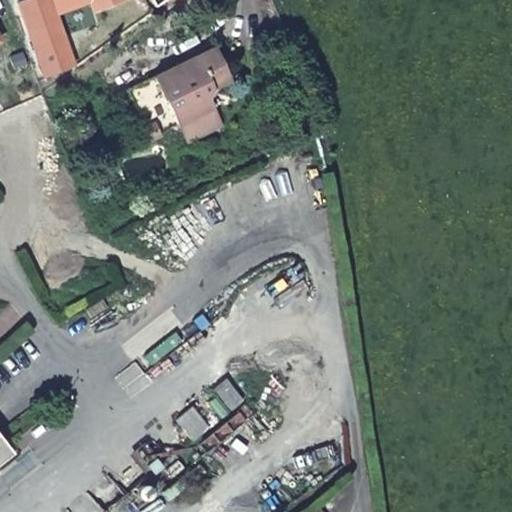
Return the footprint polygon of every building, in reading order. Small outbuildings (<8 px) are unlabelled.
[(25,0),(13,5),(24,35),(38,29),(26,0),(25,0)] [(124,94),(147,142),(176,128),(184,147),(218,131),(205,103),(208,92),(227,83),(213,53),(124,94)] [(0,96),(0,154),(40,132),(20,98),(15,100),(10,91),(0,96)] [(172,425),(189,446),(207,432),(189,411),(172,425)] [(0,464),(10,456),(0,442),(0,464)]
